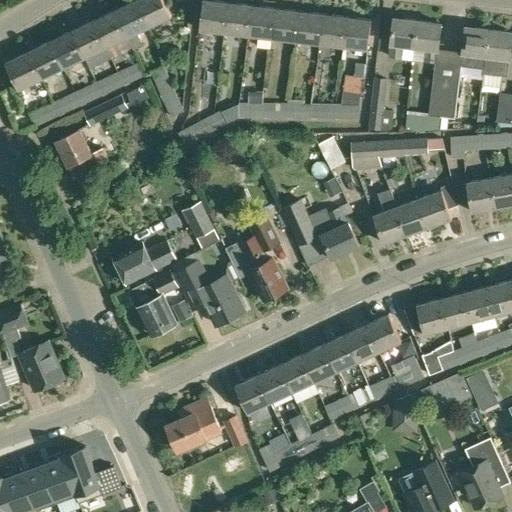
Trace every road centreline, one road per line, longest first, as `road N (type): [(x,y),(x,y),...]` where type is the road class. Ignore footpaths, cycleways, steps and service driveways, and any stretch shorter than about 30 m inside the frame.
road 1 (residential): [(0,30),(54,0),(511,0)]
road 2 (residential): [(115,403),(378,283),(511,242)]
road 3 (residential): [(115,403),(7,151)]
road 4 (residential): [(0,442),(115,403)]
